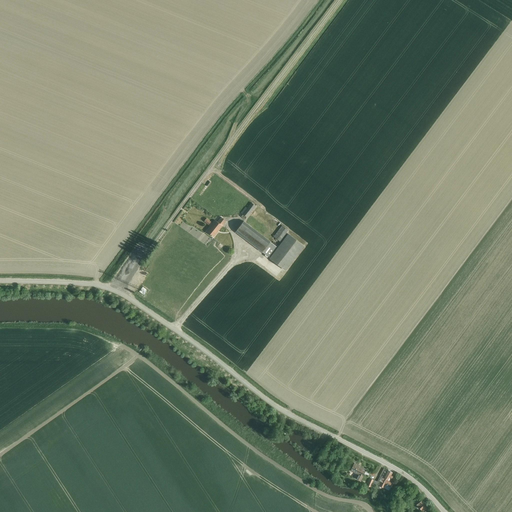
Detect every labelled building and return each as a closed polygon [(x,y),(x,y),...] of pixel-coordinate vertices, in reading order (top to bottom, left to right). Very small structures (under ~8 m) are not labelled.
[(245,220),(255,206),(252,203),(247,209),(245,208),(241,213),(243,215),(241,217),(245,220)] [(213,237),(226,221),(221,217),(217,222),(216,221),(207,232),(213,237)] [(269,258),(277,247),(243,221),(235,232),(269,258)] [(289,230),(282,226),(273,237),(280,242),(289,230)] [(286,270),(304,246),(288,234),(270,258),(286,270)] [(366,469),(354,463),(350,470),(358,474),(356,479),(360,481),(366,469)] [(383,478),(379,486),(383,488),(383,487),(389,490),(393,482),(388,480),(391,475),(392,472),(388,470),(387,471),(385,470),(383,474),(381,477),(383,478)] [(368,483),(367,486),(374,489),(378,482),(374,480),(369,478),(367,483),(368,483)] [(422,500),(417,504),(423,511),(428,507),(422,500)]
